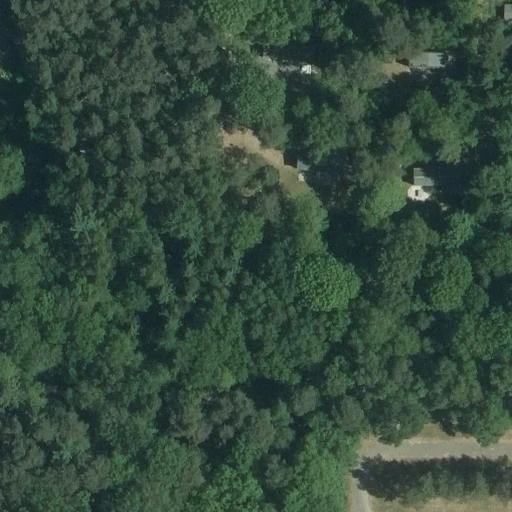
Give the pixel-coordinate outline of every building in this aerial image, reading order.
[(503,35),(511,35),(511,17),(504,17),(503,35)] [(254,37),(245,36),(243,46),(253,47),(254,37)] [(410,55),(410,69),(448,69),(448,55),(410,55)] [(367,152),(357,152),(356,167),(367,168),(367,152)] [(414,171),(415,188),(463,186),(463,169),(414,171)] [(467,198),(461,205),(468,211),(474,204),(467,198)]
